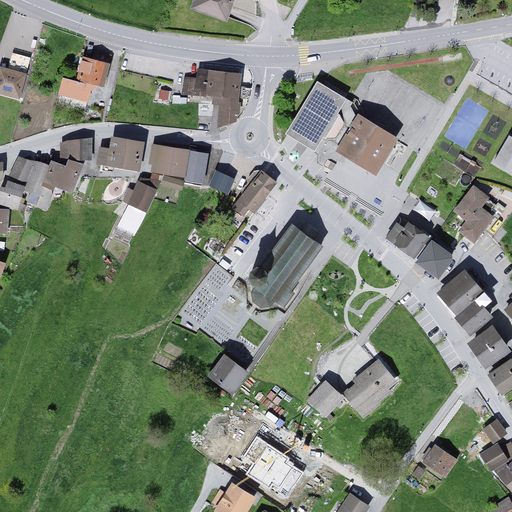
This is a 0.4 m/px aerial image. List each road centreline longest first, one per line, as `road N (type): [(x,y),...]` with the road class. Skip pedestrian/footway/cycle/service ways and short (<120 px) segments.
road 1 (residential): [(258,151),(436,309),(476,371)]
road 2 (residential): [(16,0),(150,44),(265,58)]
road 3 (residential): [(265,58),(511,26)]
road 4 (residential): [(0,149),(95,129),(233,140)]
road 5 (residential): [(374,511),(476,371)]
